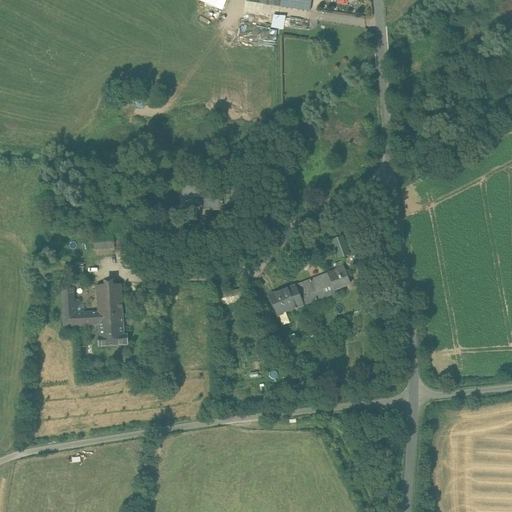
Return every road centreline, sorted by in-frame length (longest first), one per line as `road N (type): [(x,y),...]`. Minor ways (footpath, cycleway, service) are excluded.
road 1 (unclassified): [(0,462),(43,446),(413,396)]
road 2 (unclassified): [(378,0),(413,396)]
